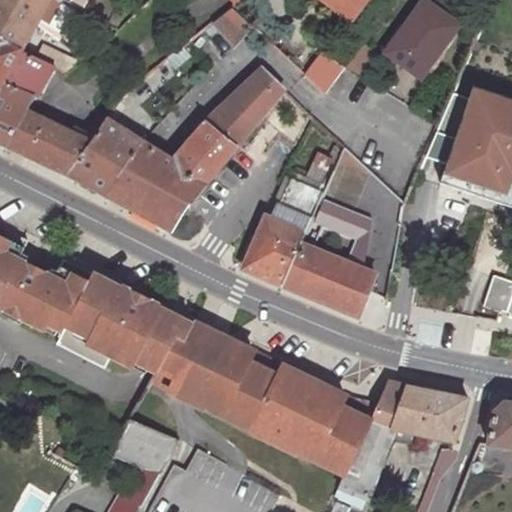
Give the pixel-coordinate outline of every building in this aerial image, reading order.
[(0,0),(0,41),(17,52),(22,43),(37,18),(49,0),(0,0)] [(61,1),(59,0),(49,0),(37,18),(47,24),(61,1)] [(59,0),(61,1),(86,13),(91,0),(59,0)] [(335,5),(328,0),(321,0),(349,21),(355,15),(338,2),(335,5)] [(328,0),(335,5),(338,2),(355,15),(365,0),(328,0)] [(428,0),(425,5),(454,25),(460,16),(437,0),(428,0)] [(425,5),(422,3),(385,54),(420,79),(457,27),(454,25),(425,5)] [(232,6),(212,23),(231,46),(252,25),(232,6)] [(0,81),(17,52),(0,41),(0,81)] [(41,51),(22,43),(17,52),(36,60),(41,51)] [(41,51),(36,60),(51,67),(66,73),(78,64),(42,47),(41,51)] [(189,57),(181,48),(165,61),(173,70),(189,57)] [(0,144),(6,147),(25,112),(51,67),(36,60),(17,52),(0,81),(0,144)] [(324,95),(343,68),(319,52),(303,74),(324,95)] [(172,158),(142,141),(107,197),(136,212),(170,230),(179,215),(187,205),(189,206),(282,90),(259,68),(208,117),(172,158)] [(445,164),(468,98),(452,93),(424,157),(435,161),(445,164)] [(445,164),(439,182),(467,192),(511,207),(511,203),(511,102),(490,95),(487,105),(468,98),(445,164)] [(43,121),(25,112),(6,147),(24,155),(43,121)] [(91,144),(70,177),(89,187),(107,197),(142,141),(106,120),(91,144)] [(41,163),(70,177),(91,144),(43,121),(24,155),(41,163)] [(369,174),(342,148),(332,170),(356,190),(369,174)] [(292,180),(316,190),(331,160),(316,153),(305,177),(295,173),(292,180)] [(263,278),(280,286),(299,244),(322,192),(316,190),(292,180),(272,223),(264,219),(242,269),(263,278)] [(355,240),(349,255),(360,259),(376,219),(322,198),(312,224),(355,240)] [(25,241),(0,228),(0,236),(22,247),(25,241)] [(0,306),(44,329),(47,322),(62,330),(55,342),(103,366),(109,354),(132,366),(136,361),(156,370),(175,335),(182,339),(190,324),(156,307),(153,312),(140,305),(138,307),(127,300),(128,299),(115,293),(118,287),(90,273),(86,280),(58,266),(52,278),(15,259),(22,247),(0,236),(0,306)] [(299,244),(280,286),(283,287),(301,245),(299,244)] [(301,245),(283,287),(319,302),(358,318),(374,275),(301,245)] [(61,258),(58,266),(86,280),(90,273),(61,258)] [(511,282),(493,277),(481,308),(494,312),(500,314),(501,311),(508,314),(507,316),(511,317),(511,282)] [(120,286),(118,287),(115,293),(128,299),(129,295),(127,290),(120,286)] [(148,300),(140,305),(153,312),(156,307),(157,305),(148,300)] [(191,322),(190,324),(182,339),(175,335),(156,370),(151,379),(170,388),(172,382),(192,391),(208,399),(205,406),(251,428),(255,422),(283,435),(300,443),(297,450),(345,474),(351,461),(363,436),(376,406),(353,400),(309,379),(279,365),(274,375),(246,362),(250,352),(218,336),(191,322)] [(279,365),(250,352),(246,362),(274,375),(279,365)] [(172,382),(170,388),(168,391),(187,400),(192,391),(172,382)] [(403,387),(387,382),(376,406),(363,436),(386,445),(387,438),(412,444),(415,432),(452,441),(465,399),(451,396),(403,387)] [(192,391),(187,400),(204,409),(205,406),(208,399),(192,391)] [(23,394),(16,405),(33,416),(40,405),(23,394)] [(0,416),(3,419),(10,408),(0,400),(0,416)] [(511,404),(504,404),(493,414),(488,446),(511,448),(511,404)] [(110,453),(158,473),(178,439),(129,419),(123,430),(110,453)] [(255,422),(251,428),(249,431),(278,445),(283,435),(255,422)] [(283,435),(278,445),(295,453),(297,450),(300,443),(283,435)] [(363,436),(351,461),(376,471),(386,445),(363,436)] [(172,464),(146,511),(268,511),(280,493),(197,448),(183,470),(172,464)] [(351,461),(345,474),(339,488),(364,498),(366,499),(376,471),(351,461)] [(339,488),(336,495),(361,506),(364,498),(339,488)]
